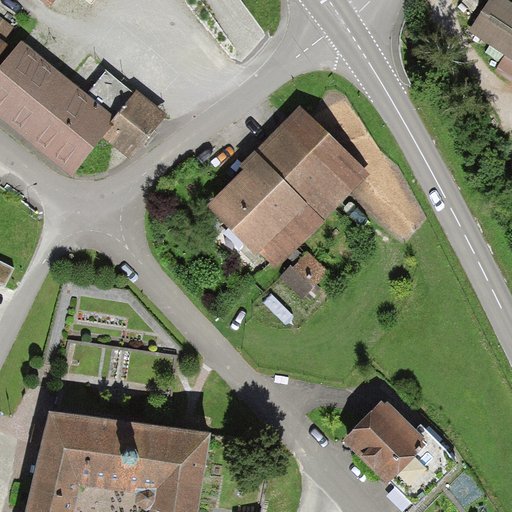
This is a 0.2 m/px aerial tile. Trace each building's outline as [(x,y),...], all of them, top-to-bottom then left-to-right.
[(50,0),(30,0),(43,9),(50,0)] [(511,3),(507,0),(489,0),(469,33),(507,57),(496,73),(511,82),(511,3)] [(0,46),(0,41),(8,30),(0,24),(0,52),(3,48),(0,46)] [(150,139),(168,118),(107,69),(87,93),(21,40),(0,66),(0,119),(71,176),(103,137),(133,161),(150,139)] [(202,205),(271,273),(368,178),(296,110),(202,205)] [(283,274),(303,295),(326,273),(306,254),(290,271),(288,268),(283,274)] [(275,282),(265,292),(284,310),(293,300),(275,282)] [(379,405),(339,444),(380,484),(413,511),(414,511),(461,464),(430,434),(419,445),(379,405)] [(193,511),(207,436),(193,433),(163,428),(62,410),(43,407),(22,511),(62,511),(66,487),(129,499),(127,511),(193,511)]
